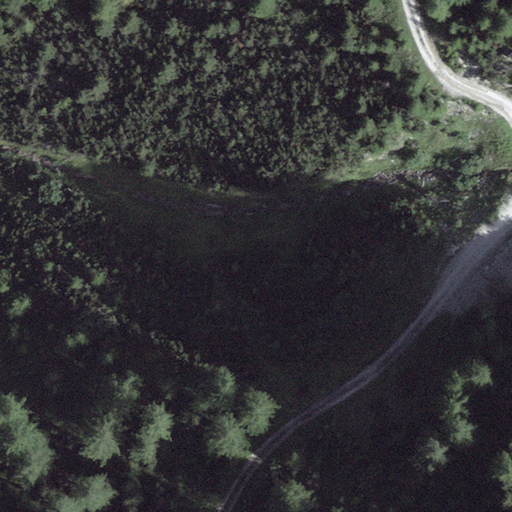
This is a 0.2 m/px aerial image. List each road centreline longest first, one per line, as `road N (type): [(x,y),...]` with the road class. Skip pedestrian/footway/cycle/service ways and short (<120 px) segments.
road 1 (track): [(218,511),(252,447),(415,320),(467,249),(511,211)]
road 2 (track): [(511,101),(452,76),(413,29),(406,0)]
